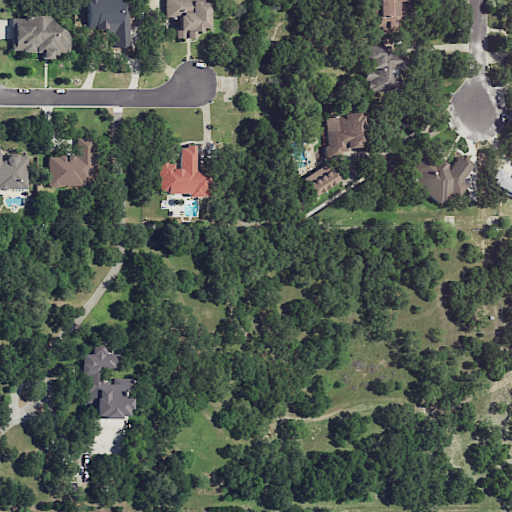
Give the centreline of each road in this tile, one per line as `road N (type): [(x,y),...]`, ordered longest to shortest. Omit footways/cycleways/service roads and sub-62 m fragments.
road 1 (residential): [(0,427),(42,394),(53,351),(121,253),(115,98)]
road 2 (residential): [(0,98),(167,98),(197,82)]
